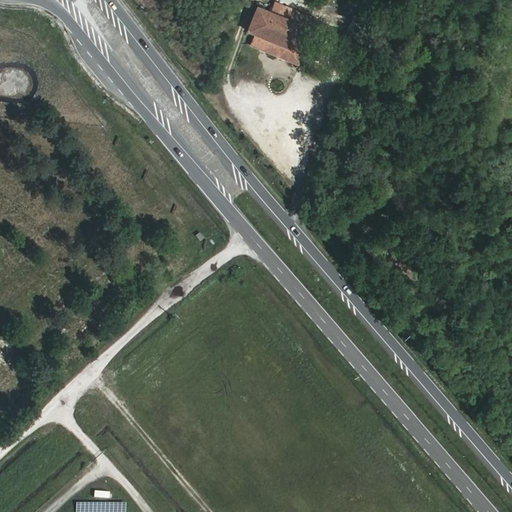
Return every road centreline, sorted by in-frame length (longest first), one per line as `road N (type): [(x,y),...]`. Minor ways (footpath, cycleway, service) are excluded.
road 1 (primary): [(36,0),(65,17),(107,61),(488,511)]
road 2 (primary): [(511,481),(277,210),(110,0)]
road 3 (track): [(0,455),(249,235)]
road 4 (unknown): [(372,0),(310,152),(299,235)]
